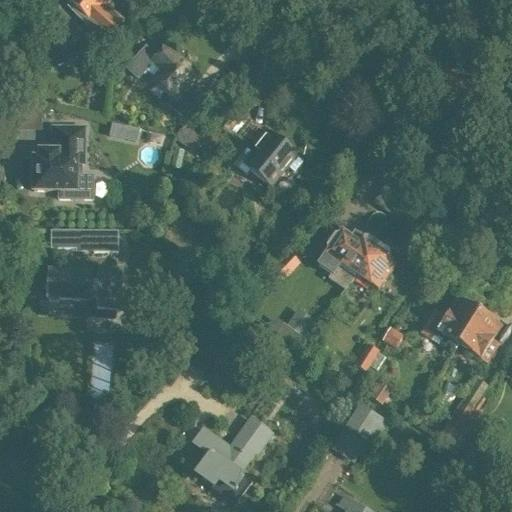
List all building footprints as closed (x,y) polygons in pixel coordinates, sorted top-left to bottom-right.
[(68,0),(65,4),(71,9),(67,13),(58,11),(52,46),(54,46),(54,44),(61,45),(69,44),(76,41),(83,38),(88,33),(103,46),(123,24),(105,8),(109,3),(105,0),(68,0)] [(145,47),(125,69),(138,80),(146,71),(152,76),(148,81),(147,81),(171,102),(167,107),(187,125),(204,107),(188,93),(200,79),(165,48),(157,57),(145,47)] [(192,152),(200,141),(183,129),(176,137),(175,140),(192,152)] [(53,130),(53,153),(39,153),(39,160),(33,160),(33,193),(58,193),(58,201),(92,201),(93,177),(81,177),(81,167),(84,167),(84,130),(53,130)] [(132,130),(130,143),(136,144),(139,132),(132,130)] [(264,133),(250,150),(249,152),(247,150),(234,167),(246,177),(249,173),(269,189),(286,168),(294,174),(302,163),(295,158),(295,157),(263,130),(262,132),(264,133)] [(325,150),(305,147),(303,157),(323,160),(325,150)] [(118,255),(118,234),(118,233),(50,232),(50,251),(76,251),(76,249),(93,249),(93,254),(118,255)] [(353,236),(350,241),(340,234),(338,236),(333,237),(325,249),(326,254),(317,267),(331,277),(328,280),(344,291),(343,291),(345,292),(355,277),(356,278),(377,247),(366,239),(360,241),(353,236)] [(388,254),(377,247),(356,278),(377,292),(395,265),(388,260),(388,254)] [(268,277),(279,286),(299,264),(289,255),(268,277)] [(99,280),(92,280),(92,275),(48,272),(46,301),(91,303),(91,301),(97,301),(97,312),(119,314),(121,274),(99,272),(99,280)] [(458,349),(479,315),(457,301),(431,342),(453,356),(457,348),(458,349)] [(306,336),(318,321),(301,308),(289,323),(306,336)] [(493,321),(480,313),(479,315),(458,349),(485,366),(497,347),(492,343),(501,329),(492,323),(493,321)] [(276,322),(269,332),(297,351),(304,341),(285,328),(276,322)] [(403,340),(391,332),(384,345),(396,352),(403,340)] [(364,373),(368,367),(377,353),(367,346),(354,367),(364,373)] [(468,421),(473,412),(463,405),(441,441),(451,448),(459,435),(468,440),(477,427),(468,421)] [(344,429),(366,442),(379,421),(358,407),(344,429)] [(252,484),(238,475),(254,452),(257,454),(270,436),(251,422),(229,452),(203,433),(195,445),(210,456),(197,474),(214,486),(211,490),(235,508),(252,484)] [(343,511),(364,511),(343,498),(337,508),(343,511)]
